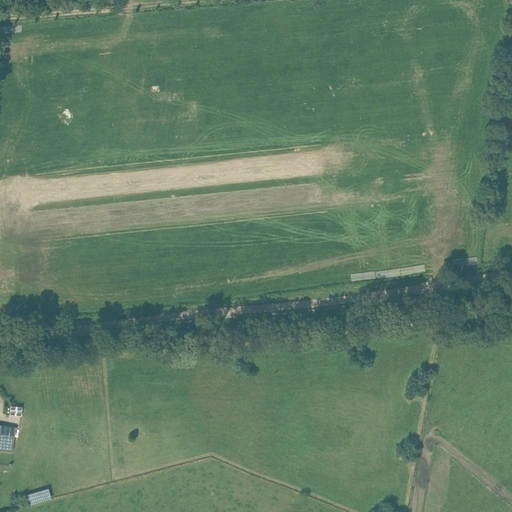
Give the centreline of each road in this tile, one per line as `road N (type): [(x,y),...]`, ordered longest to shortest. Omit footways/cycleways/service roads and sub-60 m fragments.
road 1 (track): [(511,269),(335,300),(0,340)]
road 2 (track): [(195,0),(0,15)]
